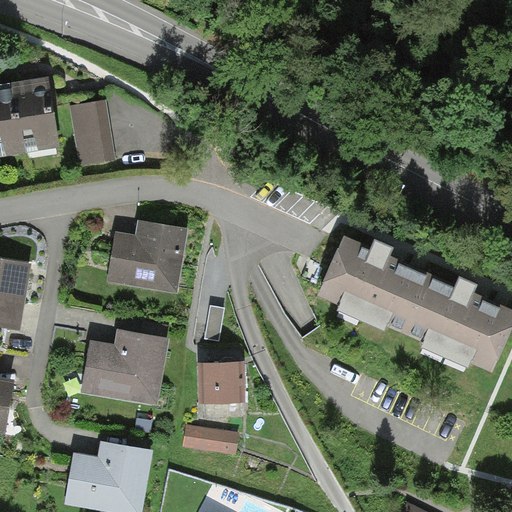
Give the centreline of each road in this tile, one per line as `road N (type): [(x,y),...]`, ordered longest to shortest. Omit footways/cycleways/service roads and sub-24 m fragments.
road 1 (primary): [(64,0),(511,217)]
road 2 (residential): [(0,208),(159,188),(236,204),(305,240)]
